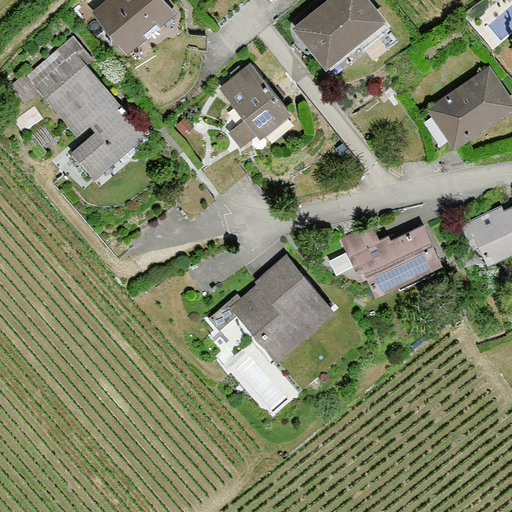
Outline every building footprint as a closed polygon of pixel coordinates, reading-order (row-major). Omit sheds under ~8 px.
[(165,0),(111,0),(95,14),(128,55),(178,15),(165,0)] [(370,0),(326,0),(295,24),(328,68),(388,23),(370,0)] [(69,43),(25,79),(77,142),(97,126),(111,144),(85,166),(97,180),(148,138),(69,43)] [(253,65),(222,88),(261,138),(291,115),(253,65)] [(511,97),(491,68),(430,111),(457,149),(511,110),(511,97)] [(511,207),(475,225),(493,263),(511,253),(511,207)] [(377,227),(344,242),(364,284),(369,281),(377,298),(447,265),(426,222),(384,242),(377,227)] [(291,259),(234,309),(280,361),(337,312),(291,259)]
